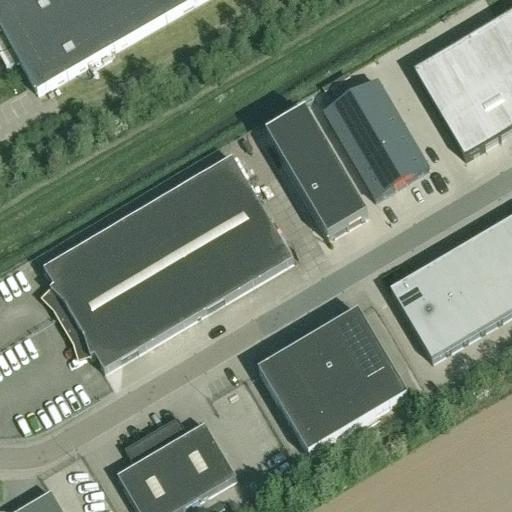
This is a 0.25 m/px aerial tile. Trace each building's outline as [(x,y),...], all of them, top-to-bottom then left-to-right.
[(0,0),(0,32),(19,65),(38,99),(209,0),(0,0)] [(511,21),(415,79),(466,166),(511,138),(511,21)] [(379,89),(325,121),(376,207),(429,175),(379,89)] [(273,138),(267,141),(329,247),(335,243),(369,223),(307,118),(273,138)] [(233,163),(44,275),(54,292),(51,295),(65,310),(85,344),(91,364),(95,362),(105,379),(295,267),(233,163)] [(289,180),(269,190),(282,215),(301,205),(289,180)] [(511,227),(392,298),(433,368),(511,321),(511,227)] [(309,347),(359,431),(408,401),(358,317),(309,347)] [(309,460),(359,431),(309,347),(259,377),(309,460)] [(178,424),(125,455),(135,472),(117,482),(134,511),(190,511),(238,484),(206,430),(188,441),(178,424)] [(60,511),(52,498),(28,511),(60,511)]
